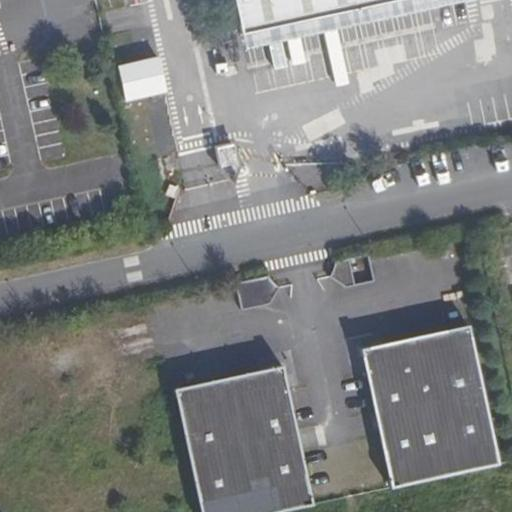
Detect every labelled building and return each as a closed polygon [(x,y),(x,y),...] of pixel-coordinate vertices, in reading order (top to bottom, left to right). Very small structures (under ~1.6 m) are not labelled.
[(233,0),(241,36),(402,0),(429,0),(430,2),(437,0),(233,0)] [(158,56),(117,60),(121,96),(162,91),(158,56)] [(220,164),(235,160),(232,146),(217,149),(220,164)] [(240,311),(269,304),(279,288),(277,287),(272,283),(271,280),(268,276),(234,283),(240,311)] [(381,344),(364,372),(388,488),(496,465),(466,325),(381,344)] [(198,511),(276,511),(310,505),(285,389),(257,371),(172,389),(198,511)]
